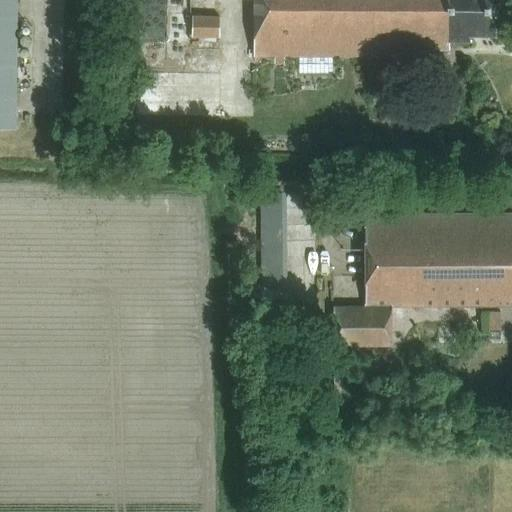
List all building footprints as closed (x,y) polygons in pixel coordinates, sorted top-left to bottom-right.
[(0,0),(0,128),(15,129),(16,0),(0,0)] [(498,35),(498,0),(253,0),(254,55),(299,56),(333,56),(422,56),(422,49),(448,49),(448,40),(470,40),(470,35),(498,35)] [(193,16),(193,36),(220,36),(220,17),(193,16)] [(511,213),(365,214),(365,306),(333,306),(333,346),(392,346),(391,307),(511,306),(511,213)] [(500,330),(501,312),(490,312),(490,330),(500,330)] [(489,332),(489,341),(501,340),(501,332),(489,332)]
